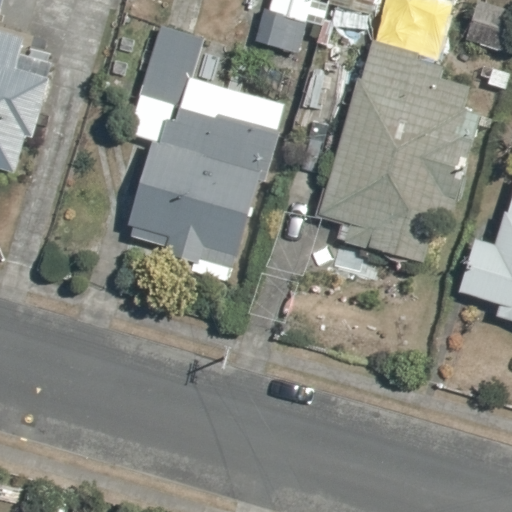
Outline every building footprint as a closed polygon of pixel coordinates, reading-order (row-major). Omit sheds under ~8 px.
[(271,0),(258,42),(299,54),(315,0),(271,0)] [(371,0),(330,0),(329,6),(369,13),(371,0)] [(511,7),(473,4),(470,47),(511,50),(511,7)] [(455,29),(385,7),(321,214),(345,221),(340,237),(429,265),(468,140),(482,94),(439,81),(455,29)] [(281,100),(188,77),(199,33),(159,23),(132,133),(157,139),(133,237),(205,254),(200,274),(237,283),(281,100)] [(29,38),(0,30),(0,164),(30,173),(54,80),(20,72),(29,38)] [(511,193),(495,247),(479,242),(464,291),(503,303),(499,314),(511,317),(511,193)]
